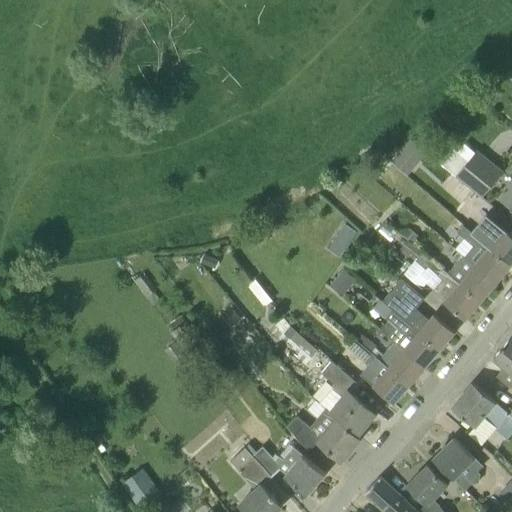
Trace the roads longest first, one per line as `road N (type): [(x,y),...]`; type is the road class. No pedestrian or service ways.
road 1 (residential): [(333,511),(511,306)]
road 2 (track): [(130,511),(0,316)]
